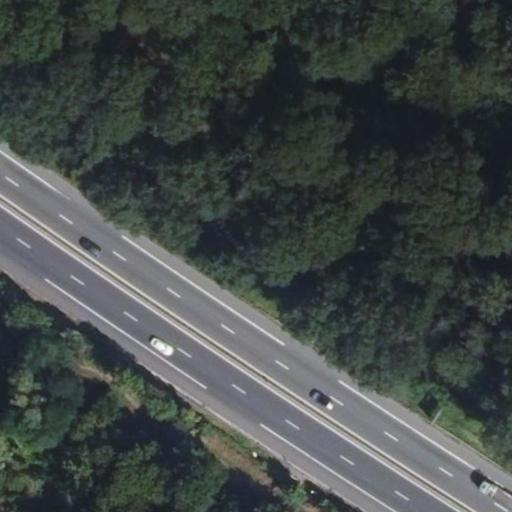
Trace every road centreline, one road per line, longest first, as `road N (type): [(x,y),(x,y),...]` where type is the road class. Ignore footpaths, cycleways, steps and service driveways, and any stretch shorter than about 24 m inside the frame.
road 1 (motorway): [(511,509),(0,169)]
road 2 (motorway): [(0,227),(431,511)]
road 3 (track): [(305,511),(0,312)]
